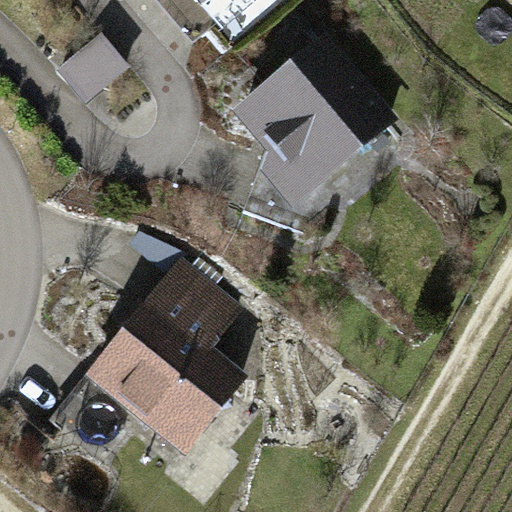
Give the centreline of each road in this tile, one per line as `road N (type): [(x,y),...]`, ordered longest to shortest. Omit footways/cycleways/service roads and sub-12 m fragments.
road 1 (track): [(511,266),(370,511)]
road 2 (residential): [(0,327),(20,220),(0,165)]
